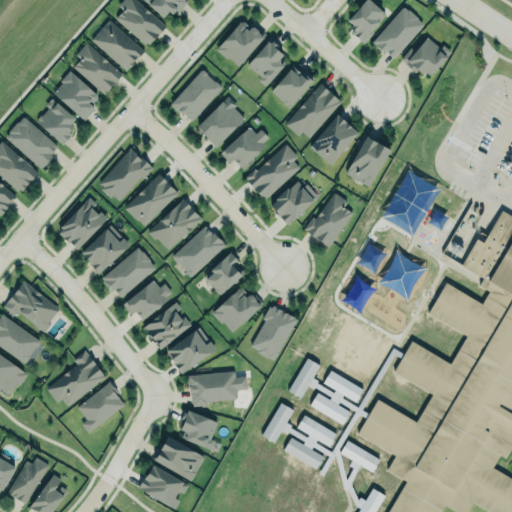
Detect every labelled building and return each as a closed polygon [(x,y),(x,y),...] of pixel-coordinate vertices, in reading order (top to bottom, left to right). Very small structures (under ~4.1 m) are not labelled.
[(114,16),(121,9),(116,4),(119,0),(135,0),(164,25),(147,43),(145,41),(143,43),(114,16)] [(144,0),(187,0),(177,11),(175,9),(171,13),(167,10),(162,16),(144,0)] [(347,19),(363,0),(369,0),(382,11),(384,13),(369,30),(371,32),(364,40),(363,42),(361,40),(360,40),(350,31),(352,29),(349,26),(352,23),(347,19)] [(392,59),(423,23),(403,5),(371,41),(392,59)] [(143,49),(108,18),(90,38),(125,70),(128,66),(129,66),(132,62),(132,61),(143,49)] [(214,46),(225,56),(227,54),(237,63),(262,34),(256,29),(256,28),(252,24),(250,24),(247,27),(245,25),(245,24),(245,21),(242,19),(239,19),(214,46)] [(399,58),(403,61),(403,63),(414,72),(417,69),(421,74),(424,72),(430,75),(445,57),(446,56),(438,50),(441,46),(427,35),(413,49),(409,46),(399,58)] [(245,65),(266,84),(288,60),(267,41),(245,65)] [(85,43),(76,53),(81,57),(74,66),(103,92),(113,80),(119,73),(106,62),(106,60),(101,55),(99,55),(85,43)] [(285,107),(314,75),(306,68),(302,73),(292,63),(269,89),(281,99),(279,102),(285,107)] [(202,68),(200,69),(169,102),(171,104),(171,105),(178,111),(179,110),(191,121),(222,86),(215,80),(213,80),(205,74),(205,71),(202,68)] [(94,107),(90,103),(97,95),(70,70),(51,91),(83,120),(94,107)] [(283,123),(297,135),(301,131),(308,137),(340,101),(319,83),(283,123)] [(35,120),(36,119),(36,117),(39,114),(41,114),(47,107),(44,104),(50,97),(74,117),(69,123),(73,125),(68,130),(71,133),(62,143),(35,120)] [(195,125),(221,99),(229,107),(232,104),(243,116),(214,145),(205,137),(206,136),(195,125)] [(357,131),(335,114),(309,146),(330,164),(357,131)] [(39,168),(58,147),(22,115),(3,135),(39,168)] [(219,151),(228,161),(232,157),(242,168),(252,159),(251,157),(253,154),(254,155),(257,152),(257,151),(264,144),(262,141),(267,136),(259,127),(255,131),(248,125),(219,151)] [(362,133),(389,148),(368,184),(345,171),(358,149),(354,146),(362,133)] [(36,171),(0,139),(0,175),(16,190),(18,188),(21,190),(36,171)] [(243,176),(261,196),(262,196),(263,198),(299,166),(292,159),(296,155),(284,142),(255,168),(253,166),(243,176)] [(99,188),(101,185),(96,181),(128,146),(134,152),(133,153),(139,158),(140,156),(151,166),(142,176),(140,175),(118,198),(112,193),(108,196),(99,188)] [(122,206),(157,172),(176,191),(143,224),(137,218),(136,220),(122,206)] [(286,224),(279,215),(278,216),(269,205),(275,199),(274,197),(286,186),(287,188),(296,179),(302,185),(305,182),(317,196),(286,224)] [(0,212),(15,196),(0,182),(0,212)] [(327,246),(302,228),(311,215),(314,217),(332,191),(346,200),(342,206),(351,212),(327,246)] [(155,236),(153,238),(146,230),(182,197),(189,205),(189,206),(195,213),(195,212),(200,218),(167,249),(155,236)] [(55,230),(75,249),(106,217),(87,198),(55,230)] [(384,511),(404,480),(385,468),(393,454),(355,431),(444,281),(480,301),(487,290),(477,285),(481,277),(460,264),(493,204),(511,215),(511,511),(490,511),(472,501),(465,511),(458,511),(444,504),(439,511),(384,511)] [(95,272),(128,242),(108,221),(75,251),(95,272)] [(203,224),(171,254),(171,256),(176,262),(178,261),(185,269),(185,271),(188,274),(191,275),(223,244),(221,242),(222,240),(219,237),(218,239),(212,232),(209,234),(210,232),(207,228),(203,232),(205,227),(203,224)] [(98,276),(137,243),(155,265),(117,298),(98,276)] [(228,250),(238,261),(232,266),(239,274),(217,294),(200,275),(228,250)] [(22,279),(58,308),(47,321),(49,323),(43,330),(17,310),(14,314),(2,305),(22,279)] [(170,291),(163,282),(157,286),(151,279),(121,303),(130,313),(133,310),(140,319),(154,308),(156,308),(159,305),(159,304),(167,298),(165,295),(170,291)] [(241,287),(237,287),(210,311),(219,322),(222,320),(230,330),(259,305),(254,300),(254,298),(250,293),(247,293),(245,296),(242,293),(236,299),(238,295),(242,292),(243,289),(241,287)] [(141,326),(152,318),(151,317),(157,313),(158,314),(174,301),(179,307),(174,311),(179,318),(183,315),(189,323),(158,348),(141,326)] [(249,343),(263,320),(259,318),(268,304),(270,305),(271,303),(277,306),(276,307),(279,309),(278,308),(282,310),(282,311),(285,313),(285,311),(297,318),(274,358),(271,359),(267,355),(267,357),(256,351),(257,348),(249,343)] [(0,312),(0,346),(22,362),(24,362),(28,355),(28,353),(34,346),(37,345),(41,340),(0,312)] [(165,348),(197,326),(207,340),(208,340),(213,347),(180,372),(173,363),(171,358),(165,348)] [(104,375),(84,349),(72,358),(75,363),(45,387),(56,401),(60,397),(66,405),(104,375)] [(0,354),(27,373),(19,384),(15,382),(7,393),(0,387),(0,354)] [(300,397),(307,384),(336,400),(338,394),(310,379),(318,364),(305,357),(287,390),(300,397)] [(354,401),(362,388),(329,370),(321,382),(354,401)] [(236,400),(236,389),(245,389),(245,376),(234,376),(234,371),(187,374),(189,403),(236,400)] [(108,380),(75,405),(85,419),(80,422),(87,432),(123,404),(111,389),(113,386),(108,380)] [(343,421),(349,408),(314,394),(308,408),(343,421)] [(187,409),(216,420),(210,437),(213,439),(209,448),(180,437),(183,431),(178,430),(181,422),(178,421),(182,411),(185,413),(187,409)] [(295,427),(328,445),(335,432),(302,414),(295,427)] [(190,480),(203,456),(166,435),(153,460),(190,480)] [(282,451),(316,467),(322,454),(288,438),(282,451)] [(338,454),(372,470),(378,456),(344,441),(338,454)] [(24,503),(47,463),(34,456),(31,463),(25,459),(6,493),(24,503)] [(0,457),(15,467),(4,485),(3,485),(1,489),(0,488),(0,457)] [(187,484),(150,464),(137,488),(173,508),(181,493),(182,494),(187,484)] [(38,511),(51,511),(65,489),(56,484),(60,478),(49,472),(30,507),(38,511)] [(363,500),(358,497),(354,505),(359,508),(356,511),(373,511),(383,494),(370,487),(363,500)]
